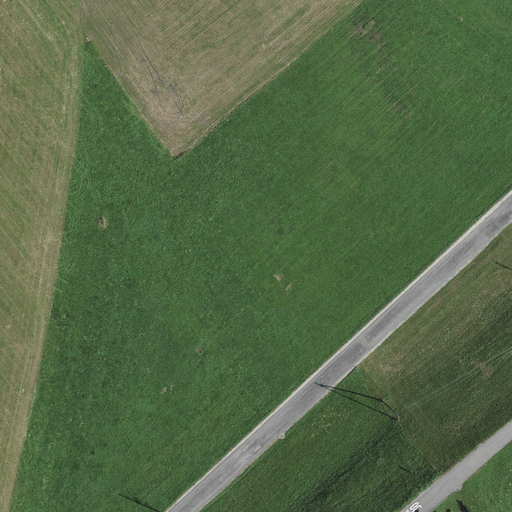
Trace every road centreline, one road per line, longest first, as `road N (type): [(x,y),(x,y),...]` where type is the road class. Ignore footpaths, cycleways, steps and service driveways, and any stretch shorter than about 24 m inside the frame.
road 1 (unclassified): [(168,511),(511,193)]
road 2 (residential): [(413,511),(511,427)]
